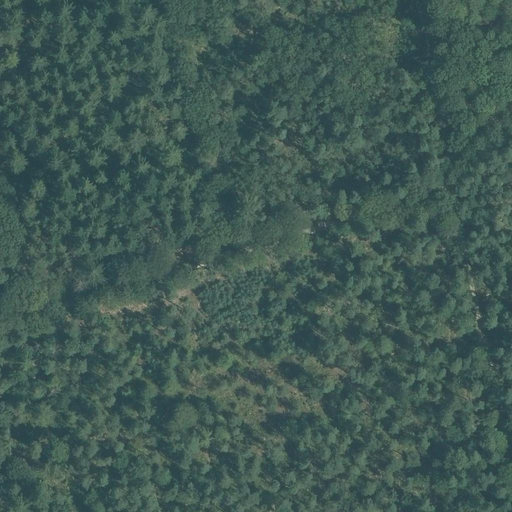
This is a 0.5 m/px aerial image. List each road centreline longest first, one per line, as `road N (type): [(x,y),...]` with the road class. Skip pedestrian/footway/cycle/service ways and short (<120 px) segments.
road 1 (track): [(446,166),(419,199),(0,321)]
road 2 (track): [(511,443),(446,166)]
road 3 (track): [(179,0),(237,252)]
road 4 (track): [(446,166),(415,0)]
